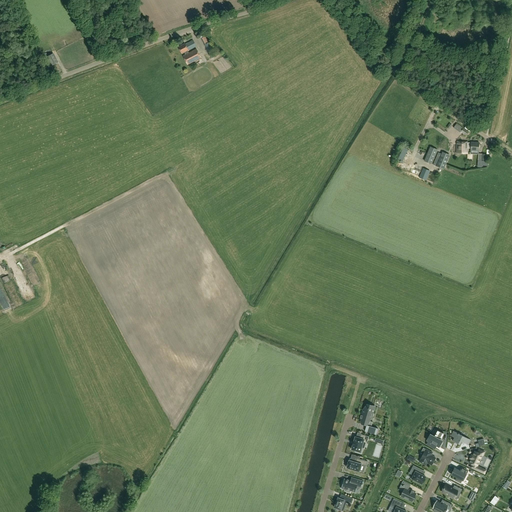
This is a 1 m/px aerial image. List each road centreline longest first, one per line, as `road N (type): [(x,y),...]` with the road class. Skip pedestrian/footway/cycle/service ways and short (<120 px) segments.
road 1 (unclassified): [(0,99),(282,0)]
road 2 (unclassified): [(345,0),(395,67),(511,156)]
